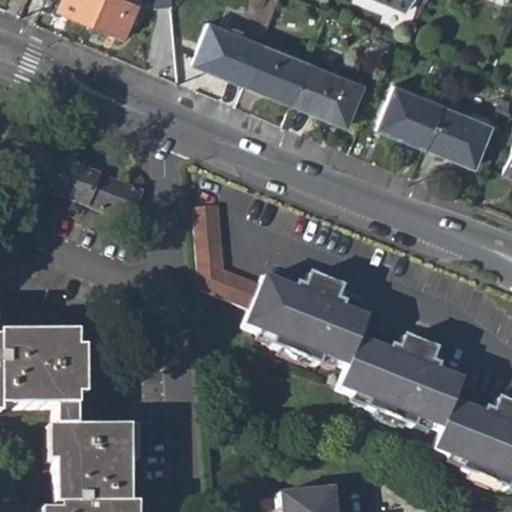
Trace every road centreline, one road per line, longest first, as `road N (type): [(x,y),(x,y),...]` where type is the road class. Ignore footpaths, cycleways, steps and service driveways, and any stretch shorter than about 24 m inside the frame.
road 1 (residential): [(511,260),(177,123)]
road 2 (residential): [(171,511),(183,477),(171,277)]
road 3 (residential): [(177,123),(0,49)]
road 4 (residential): [(171,277),(164,162),(177,123)]
road 5 (residential): [(171,277),(137,283),(69,259),(48,270)]
